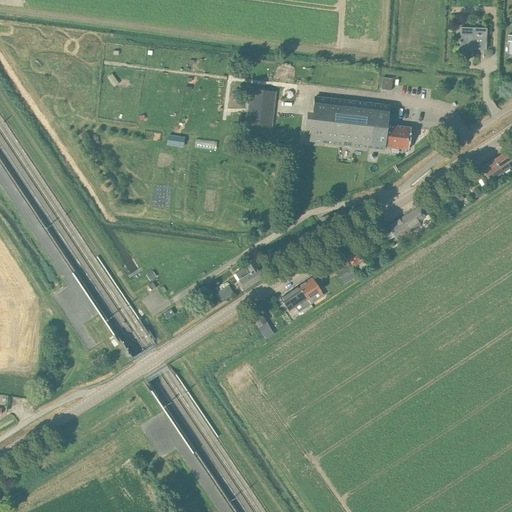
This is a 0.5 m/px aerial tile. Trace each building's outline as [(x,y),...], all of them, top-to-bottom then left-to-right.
[(459,49),(471,50),(486,50),(487,28),(459,27),(459,49)] [(382,77),(381,89),(391,90),(392,78),(382,77)] [(246,123),(272,125),(275,91),(250,88),(246,123)] [(309,141),(311,141),(383,150),(383,146),(408,149),(410,128),(410,127),(386,124),(389,105),(314,97),(309,141)] [(167,135),(166,145),(183,147),(184,142),(184,138),(177,137),(167,135)] [(506,151),(494,159),(503,173),(511,167),(509,165),(507,162),(511,160),(507,152),(506,151)] [(482,168),(479,170),(482,174),(485,172),(487,176),(491,173),(495,178),(503,173),(494,159),(482,167),(482,168)] [(449,192),(454,199),(457,204),(464,199),(456,187),(449,192)] [(477,188),(470,192),(474,198),(475,199),(481,194),(481,193),(477,188)] [(391,231),(384,235),(387,241),(395,236),(397,239),(420,224),(418,222),(425,218),(422,213),(418,207),(388,226),(391,231)] [(328,214),(319,219),(323,226),(332,222),(328,214)] [(362,260),(355,248),(345,254),(353,265),(362,260)] [(241,279),(239,280),(244,289),(263,278),(257,269),(260,267),(256,261),(248,266),(245,268),(249,274),(241,279)] [(339,270),(335,273),(340,281),(342,284),(353,278),(357,276),(349,264),(346,266),(339,270)] [(152,271),(146,275),(150,281),(156,277),(152,271)] [(311,277),(285,295),(280,298),(287,308),(290,307),(292,310),(296,307),(299,312),(317,299),(314,294),(320,291),(311,277)] [(229,285),(215,293),(220,302),(234,293),(229,285)] [(163,314),(167,319),(174,315),(171,309),(163,314)] [(251,317),(257,327),(266,322),(260,311),(251,317)]
